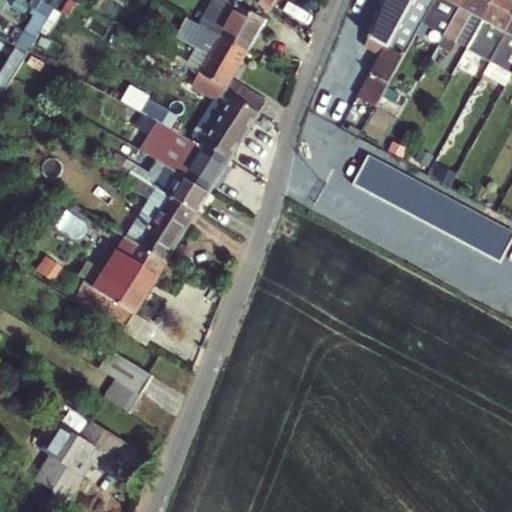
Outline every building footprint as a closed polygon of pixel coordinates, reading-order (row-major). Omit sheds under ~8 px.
[(42,0),(41,0),(19,42),(8,36),(0,50),(0,92),(6,96),(55,7),(42,0)] [(243,17),(250,6),(240,1),(239,0),(224,0),(205,34),(227,46),(252,62),(269,32),(243,17)] [(255,0),(251,7),(273,20),(285,0),(255,0)] [(422,25),(435,0),(383,0),(369,38),(366,38),(360,53),(375,62),(356,98),(375,108),(422,25)] [(442,36),(462,0),(435,0),(422,25),(442,36)] [(467,50),(494,0),(462,0),(442,36),(437,46),(450,54),(457,44),(467,50)] [(511,0),(494,0),(467,50),(490,63),(511,22),(511,0)] [(511,22),(490,63),(511,75),(511,74),(511,22)] [(252,62),(227,46),(204,84),(230,99),(239,105),(247,109),(245,113),(263,123),(270,112),(236,91),(252,62)] [(230,99),(204,84),(197,97),(222,112),(230,99)] [(230,99),(222,112),(213,129),(221,134),(239,105),(230,99)] [(232,172),(263,123),(245,113),(247,109),(239,105),(221,134),(207,156),(232,172)] [(161,134),(166,137),(172,140),(175,135),(164,128),(161,134)] [(185,148),(172,140),(166,137),(161,145),(167,148),(169,146),(176,151),(168,164),(141,148),(135,157),(169,178),(200,196),(212,204),(232,172),(207,156),(205,159),(193,152),(185,148)] [(193,152),(195,148),(198,142),(191,138),(185,148),(193,152)] [(205,146),(198,142),(195,148),(201,152),(205,146)] [(511,246),(511,230),(370,156),(354,185),(503,264),(511,246)] [(200,196),(169,178),(161,191),(139,177),(135,184),(141,188),(199,224),(212,204),(200,196)] [(135,199),(152,210),(127,249),(128,250),(168,275),(199,224),(141,188),(135,199)] [(129,336),(168,275),(128,250),(98,298),(91,294),(83,307),(129,336)] [(80,304),(83,307),(91,294),(87,292),(80,304)] [(118,393),(144,410),(155,393),(113,366),(102,383),(118,393)] [(133,428),(144,410),(118,393),(107,412),(133,428)] [(135,460),(101,438),(90,456),(63,439),(47,464),(59,471),(43,496),(58,505),(56,509),(61,511),(76,511),(96,480),(105,485),(113,472),(124,478),(135,460)]
